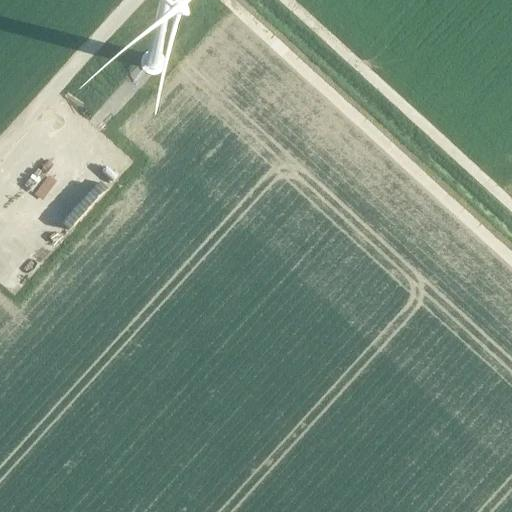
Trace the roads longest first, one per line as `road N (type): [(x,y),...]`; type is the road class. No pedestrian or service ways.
road 1 (track): [(223,0),(511,262)]
road 2 (track): [(284,0),(511,207)]
